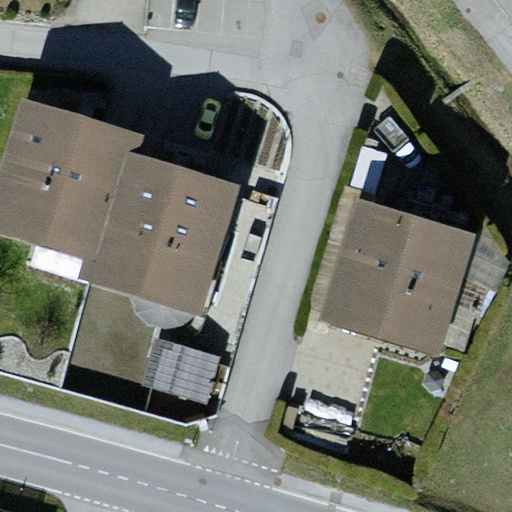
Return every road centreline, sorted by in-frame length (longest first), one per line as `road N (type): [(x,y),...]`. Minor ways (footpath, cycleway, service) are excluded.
road 1 (residential): [(336,81),(241,508)]
road 2 (residential): [(336,81),(0,48)]
road 3 (unclassified): [(0,443),(144,475)]
